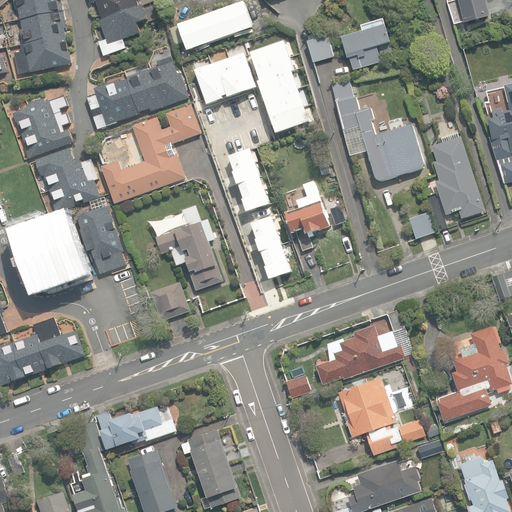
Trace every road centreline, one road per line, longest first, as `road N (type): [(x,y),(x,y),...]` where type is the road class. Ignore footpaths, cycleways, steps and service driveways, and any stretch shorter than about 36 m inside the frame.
road 1 (tertiary): [(236,340),(511,242)]
road 2 (residential): [(295,511),(236,340)]
road 3 (residential): [(9,263),(21,297),(83,307),(108,383)]
road 4 (residential): [(77,0),(81,152)]
road 5 (tertiary): [(108,383),(236,340)]
